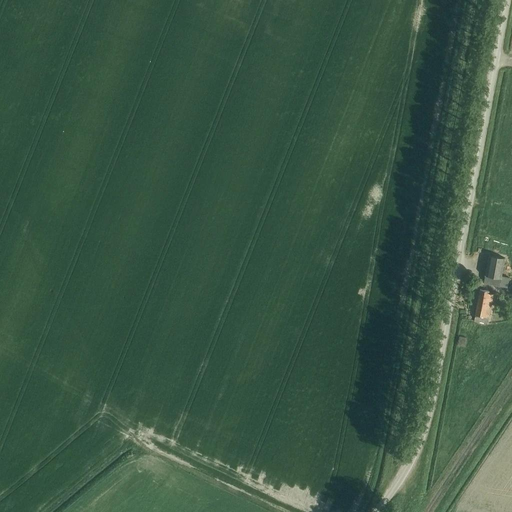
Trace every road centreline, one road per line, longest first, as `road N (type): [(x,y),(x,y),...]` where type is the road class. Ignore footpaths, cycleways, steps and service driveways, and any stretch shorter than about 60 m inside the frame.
road 1 (unclassified): [(369,511),(418,441),(431,400),(506,0)]
road 2 (track): [(394,478),(392,450),(474,0)]
road 3 (track): [(288,511),(139,445)]
